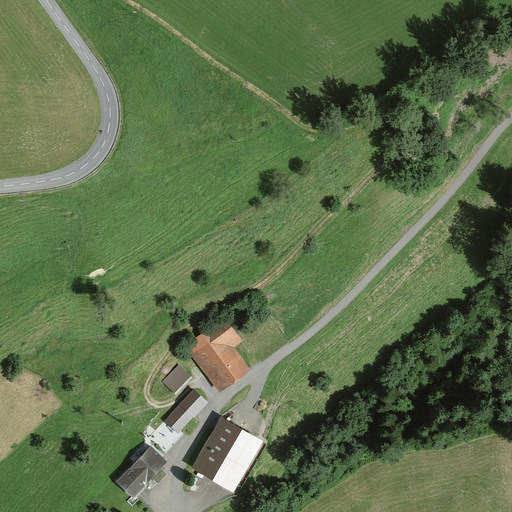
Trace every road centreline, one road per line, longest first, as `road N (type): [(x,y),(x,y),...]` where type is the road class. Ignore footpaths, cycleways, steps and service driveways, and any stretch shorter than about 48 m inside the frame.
road 1 (track): [(123,0),(302,127),(322,130),(382,113),(393,123),(394,142),(380,165),(281,266),(188,328),(162,362),(149,389),(159,405),(201,384),(223,400)]
road 2 (unclassified): [(175,511),(181,462),(223,400),(335,311),(511,117)]
road 3 (tertiary): [(46,0),(104,86),(107,132),(93,158),(70,174),(0,186)]
